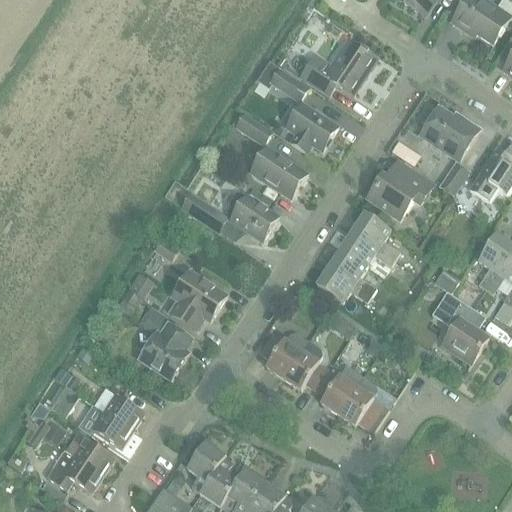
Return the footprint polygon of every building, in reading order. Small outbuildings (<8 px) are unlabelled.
[(400,0),(398,3),(424,20),(437,0),(400,0)] [(493,49),(511,20),(511,19),(481,0),(470,0),(453,27),(467,37),(470,34),(493,49)] [(511,60),(503,74),(511,79),(511,42),(508,49),(511,52),(511,60)] [(349,44),(338,61),(331,69),(316,59),(302,81),(314,90),(331,101),(332,99),(331,98),(337,89),(354,100),(363,87),(362,86),(367,78),(368,79),(378,64),(369,58),(370,56),(366,53),(364,55),(349,44)] [(283,62),(279,69),(285,73),(289,66),(283,62)] [(279,73),(270,87),(272,88),(300,106),(309,93),(298,85),(279,73)] [(287,132),(295,138),(289,146),(307,158),(312,150),(323,156),(339,131),(323,120),(304,107),(287,132)] [(440,112),(421,140),(460,165),(481,134),(466,124),(464,127),(440,112)] [(273,136),(246,118),(241,115),(232,128),(264,149),(273,136)] [(292,167),(268,150),(251,177),(275,193),(292,204),(309,178),(292,167)] [(511,161),(498,152),(470,194),(491,208),(499,195),(507,200),(511,193),(511,161)] [(400,224),(413,205),(422,211),(437,189),(412,173),(401,165),(388,184),(385,182),(370,204),(387,215),(400,224)] [(454,199),(469,176),(456,167),(441,190),(454,199)] [(211,188),(226,198),(234,187),(219,177),(211,188)] [(226,217),(233,222),(231,224),(247,235),(264,246),(280,221),(263,210),(248,200),(247,201),(240,196),(236,197),(230,206),(230,210),(226,217)] [(219,235),(228,222),(191,197),(182,210),(219,235)] [(366,217),(354,236),(396,264),(401,256),(384,245),(392,234),(366,217)] [(354,236),(342,254),(367,270),(375,259),(391,270),(396,264),(354,236)] [(487,294),(511,256),(511,249),(496,239),(485,256),(479,265),(490,272),(479,289),(487,294)] [(181,254),(177,251),(162,242),(154,255),(173,267),(181,254)] [(330,272),(372,299),(377,292),(360,281),(367,270),(342,254),(330,272)] [(505,306),(511,295),(511,256),(487,294),(493,298),(504,282),(511,286),(511,292),(504,305),(505,306)] [(162,292),(172,279),(159,270),(149,282),(162,292)] [(372,299),(330,272),(318,291),(343,307),(351,295),(368,306),(372,299)] [(452,297),(460,284),(444,273),(435,287),(452,297)] [(228,300),(211,289),(191,275),(173,302),(179,305),(171,317),(181,325),(197,336),(205,324),(210,327),(228,300)] [(128,294),(143,303),(154,286),(139,277),(128,294)] [(131,320),(140,307),(142,304),(143,303),(128,294),(117,311),(131,320)] [(448,296),(433,319),(454,333),(443,350),(471,368),(468,373),(469,373),(490,341),(479,334),(487,321),(448,296)] [(140,327),(157,338),(140,363),(156,374),(172,385),(190,358),(186,355),(193,344),(169,328),(172,323),(151,309),(140,327)] [(291,338),(287,345),(285,344),(284,345),(274,339),(261,359),(271,365),(267,372),(284,383),(309,344),(298,336),(291,338)] [(309,344),(284,383),(302,395),(306,388),(316,394),(329,374),(320,368),(321,367),(319,366),(323,359),(321,352),(309,344)] [(82,351),(77,358),(88,366),(93,359),(89,356),(82,351)] [(347,369),(340,380),(339,381),(329,374),(316,394),(326,401),(322,408),(339,419),(364,380),(347,369)] [(67,390),(73,394),(81,383),(74,379),(67,390)] [(364,380),(339,419),(357,431),(359,428),(369,434),(373,437),(389,414),(382,409),(375,404),(375,403),(373,402),(377,395),(376,388),(364,380)] [(67,390),(51,413),(66,423),(81,400),(73,394),(67,390)] [(105,415),(134,435),(146,418),(116,398),(105,415)] [(105,415),(93,434),(122,453),(134,435),(105,415)] [(51,430),(36,420),(29,431),(33,433),(45,440),(58,448),(67,435),(54,426),(51,430)] [(30,446),(36,450),(37,451),(45,440),(33,433),(27,442),(31,444),(30,446)] [(67,455),(105,480),(116,463),(87,444),(90,439),(82,434),(67,455)] [(192,492),(201,498),(226,461),(206,447),(188,474),(199,482),(192,492)] [(92,498),(105,480),(67,455),(67,456),(65,455),(48,482),(68,495),(74,486),(92,498)] [(201,498),(222,511),(239,484),(229,477),(236,467),(226,461),(201,498)] [(246,474),(239,484),(222,511),(221,511),(250,511),(266,488),(246,474)] [(250,511),(280,511),(287,502),(266,488),(250,511)] [(164,492),(150,511),(181,511),(185,506),(164,492)] [(287,502),(280,511),(326,511),(314,504),(308,511),(292,511),(295,508),(287,502)]
